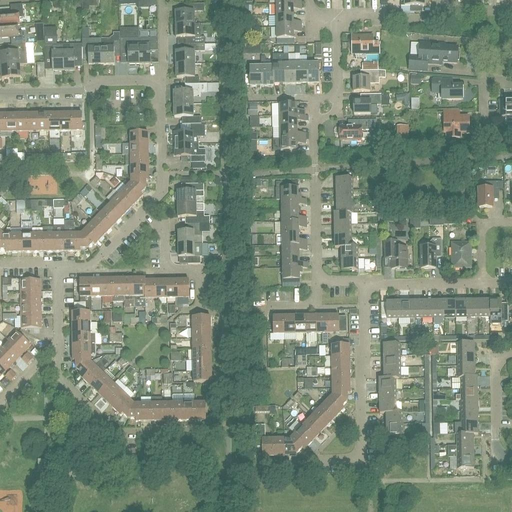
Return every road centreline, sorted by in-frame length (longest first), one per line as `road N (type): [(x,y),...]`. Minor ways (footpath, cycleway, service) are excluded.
road 1 (residential): [(205,429),(112,431),(59,381),(59,341)]
road 2 (residential): [(318,283),(316,119),(341,96)]
road 3 (residential): [(151,205),(160,193),(162,80)]
road 4 (residential): [(361,409),(362,284)]
